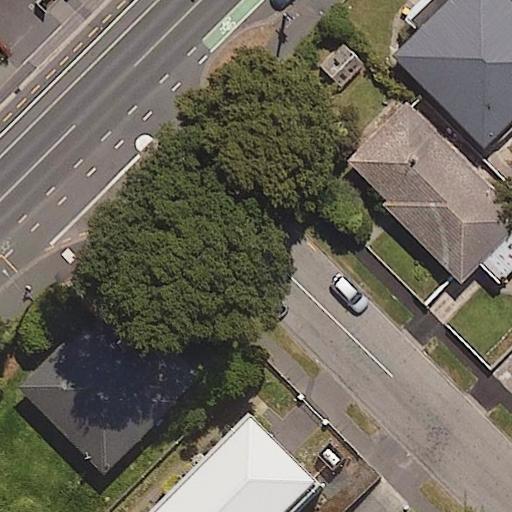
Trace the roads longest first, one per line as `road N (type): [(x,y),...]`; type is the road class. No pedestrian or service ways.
road 1 (residential): [(105,90),(511,497)]
road 2 (secondary): [(0,197),(105,90)]
road 3 (secondary): [(105,90),(197,0)]
